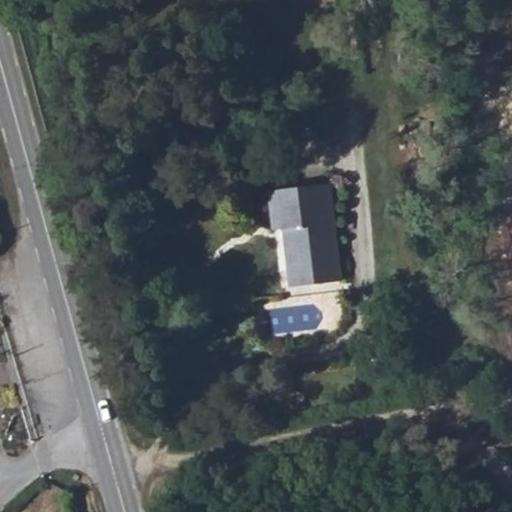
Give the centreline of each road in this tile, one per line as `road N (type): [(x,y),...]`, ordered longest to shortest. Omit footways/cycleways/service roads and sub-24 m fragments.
road 1 (secondary): [(0,43),(129,511)]
road 2 (track): [(511,399),(119,475)]
